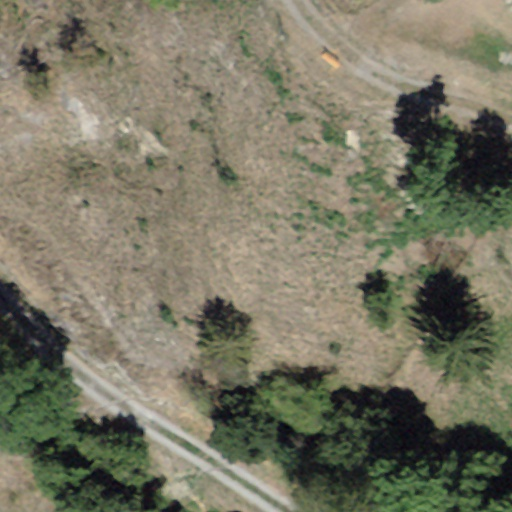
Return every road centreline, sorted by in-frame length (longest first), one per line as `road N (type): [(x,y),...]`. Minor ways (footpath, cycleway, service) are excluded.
road 1 (track): [(292,511),(89,382),(0,305)]
road 2 (track): [(511,124),(369,77),(315,38),(291,0)]
